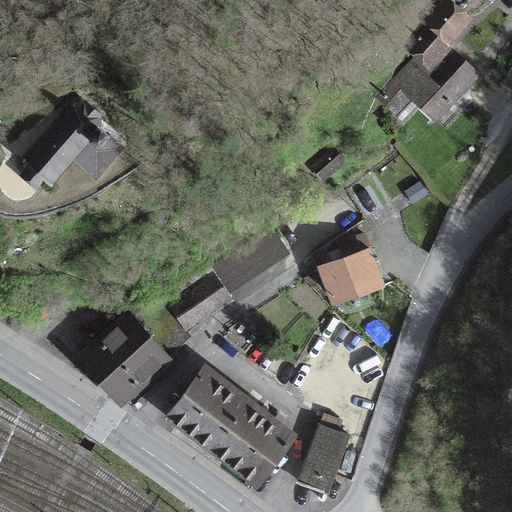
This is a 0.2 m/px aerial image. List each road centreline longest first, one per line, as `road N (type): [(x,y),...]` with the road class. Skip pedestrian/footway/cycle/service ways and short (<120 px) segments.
road 1 (residential): [(511,201),(464,257),(433,312),(360,511)]
road 2 (primary): [(0,355),(225,511)]
